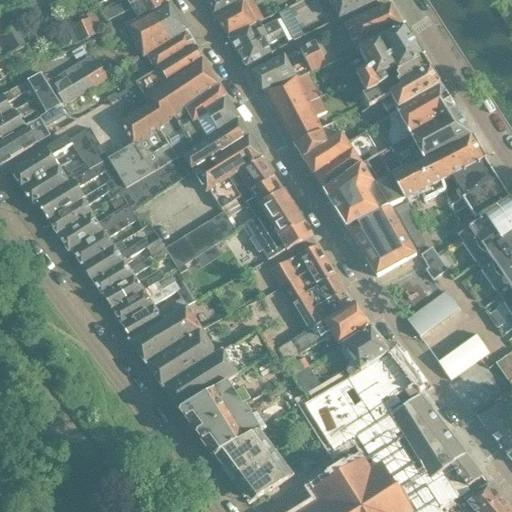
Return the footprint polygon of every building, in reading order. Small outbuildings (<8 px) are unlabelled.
[(13,0),(8,3),(17,19),(40,7),(35,0),(13,0)] [(107,0),(105,2),(99,5),(108,21),(122,14),(131,8),(133,12),(147,4),(144,0),(126,0),(127,2),(115,9),(109,0),(107,0)] [(122,14),(108,21),(114,31),(170,4),(167,0),(144,0),(147,4),(133,12),(124,17),(122,14)] [(204,0),(212,12),(215,16),(246,0),(204,0)] [(253,0),(246,0),(215,16),(229,38),(249,28),(261,22),(260,22),(265,20),(253,0)] [(379,0),(328,0),(339,19),(379,0)] [(170,4),(114,31),(97,39),(115,68),(131,59),(131,58),(135,57),(132,51),(136,48),(143,58),(146,57),(187,31),(170,4)] [(404,28),(391,5),(345,26),(353,44),(357,52),(359,51),(404,28)] [(81,42),(97,35),(96,33),(107,28),(98,9),(87,14),(89,19),(73,26),(74,27),(68,30),(75,44),(81,42)] [(263,28),(261,22),(249,28),(229,38),(238,53),(268,37),(282,29),(277,21),(263,28)] [(404,28),(359,51),(369,67),(356,75),(367,95),(377,89),(398,74),(425,60),(404,28)] [(285,36),(282,29),(268,37),(272,44),(277,41),(276,41),(285,36)] [(187,31),(146,57),(155,71),(196,47),(187,31)] [(337,52),(348,48),(342,31),(330,35),(337,52)] [(272,44),(268,37),(238,53),(247,68),(272,53),(268,45),(272,44)] [(337,62),(324,37),(315,42),(327,67),(337,62)] [(315,42),(300,49),(312,74),(327,67),(315,42)] [(196,47),(155,71),(135,84),(144,97),(169,82),(163,73),(172,67),(177,76),(204,60),(196,47)] [(285,57),(252,74),(263,92),(296,80),(285,57)] [(144,97),(143,98),(147,105),(119,123),(133,146),(109,160),(127,190),(132,187),(142,181),(153,175),(163,168),(173,162),(183,156),(205,142),(186,110),(220,87),(204,60),(177,76),(169,82),(144,97)] [(377,89),(367,95),(362,98),(361,96),(356,100),(362,112),(369,108),(371,112),(382,106),(389,116),(397,112),(440,87),(425,60),(398,74),(377,89)] [(112,67),(110,64),(101,70),(95,61),(52,87),(65,106),(108,80),(107,79),(117,74),(113,67),(112,67)] [(44,74),(0,97),(0,119),(15,111),(9,103),(28,92),(33,101),(53,89),(44,74)] [(297,81),(296,80),(263,92),(272,107),(314,88),(308,75),(297,81)] [(240,119),(220,87),(186,110),(205,142),(240,119)] [(390,142),(393,147),(402,142),(403,141),(455,111),(440,87),(397,112),(389,116),(388,117),(390,121),(392,125),(391,129),(389,133),(389,138),(390,142)] [(314,88),(272,107),(280,121),(312,106),(320,98),(314,88)] [(53,89),(33,101),(15,111),(0,119),(0,142),(26,127),(20,119),(55,98),(61,107),(64,106),(53,89)] [(327,113),(320,98),(312,106),(318,118),(327,113)] [(318,118),(312,106),(280,121),(294,145),(323,129),(318,118)] [(26,127),(0,142),(0,166),(44,140),(39,131),(45,128),(45,129),(66,117),(60,108),(26,127)] [(402,142),(393,147),(390,149),(395,158),(408,151),(416,166),(472,138),(455,111),(403,141),(402,142)] [(240,119),(205,142),(183,156),(194,172),(194,173),(250,137),(240,119)] [(333,124),(323,129),(294,145),(303,160),(341,134),(333,124)] [(89,129),(68,141),(72,146),(80,156),(98,144),(89,129)] [(342,133),(341,134),(303,160),(324,193),(362,164),(342,133)] [(250,137),(194,173),(206,193),(209,191),(230,178),(245,169),(262,159),(263,158),(250,137)] [(66,138),(27,162),(10,172),(22,189),(60,166),(55,157),(72,146),(68,141),(66,138)] [(416,166),(392,177),(405,202),(420,195),(424,202),(446,192),(444,183),(453,178),(485,160),(472,138),(416,166)] [(98,144),(80,156),(86,164),(91,171),(108,160),(98,144)] [(194,172),(183,156),(173,162),(184,179),(194,172)] [(262,159),(245,169),(258,187),(274,177),(262,159)] [(108,160),(91,171),(37,203),(48,220),(85,198),(79,189),(105,173),(118,195),(120,194),(127,190),(109,160),(108,160)] [(485,160),(453,178),(461,191),(456,194),(456,195),(448,200),(450,205),(497,179),(485,160)] [(173,162),(163,168),(174,186),(184,179),(173,162)] [(362,164),(324,193),(351,235),(390,210),(405,202),(392,177),(391,178),(382,162),(364,168),(362,164)] [(67,178),(60,166),(22,189),(33,205),(37,203),(91,171),(86,164),(70,173),(71,175),(67,178)] [(163,168),(153,175),(164,193),(174,186),(163,168)] [(258,187),(245,169),(230,178),(236,187),(237,188),(243,184),(253,198),(246,203),(247,204),(254,200),(258,206),(283,190),(274,177),(258,187)] [(153,175),(142,181),(153,200),(164,193),(153,175)] [(236,187),(230,178),(209,191),(215,200),(236,187)] [(497,179),(450,205),(455,214),(467,207),(475,219),(510,199),(497,179)] [(142,181),(132,187),(143,206),(153,200),(142,181)] [(106,185),(85,198),(48,220),(57,234),(92,213),(89,207),(110,193),(106,185)] [(127,190),(120,194),(127,205),(132,214),(143,206),(132,187),(127,190)] [(236,187),(215,200),(222,210),(235,201),(241,197),(236,188),(237,188),(236,187)] [(247,204),(246,203),(255,217),(245,224),(253,237),(250,239),(259,254),(262,252),(267,262),(286,251),(280,238),(305,223),(283,190),(258,206),(254,200),(247,204)] [(511,202),(511,200),(481,220),(457,236),(511,315),(511,352),(496,364),(509,383),(511,381),(511,202)] [(235,201),(222,210),(224,213),(227,218),(241,210),(235,201)] [(92,213),(57,234),(70,253),(73,251),(116,225),(116,226),(133,216),(132,214),(127,205),(99,224),(92,213)] [(390,210),(351,235),(378,277),(416,256),(390,210)] [(227,218),(224,213),(214,219),(226,239),(236,232),(227,218)] [(137,222),(133,216),(116,226),(116,225),(73,251),(83,266),(114,248),(109,239),(137,222)] [(214,219),(204,225),(217,245),(226,239),(214,219)] [(313,236),(305,223),(280,238),(286,251),(295,246),(313,236)] [(204,225),(194,231),(207,251),(217,245),(204,225)] [(194,231),(185,237),(198,258),(207,251),(194,231)] [(123,243),(114,248),(83,266),(92,280),(132,257),(147,249),(158,242),(154,234),(127,251),(123,243)] [(198,258),(185,237),(175,243),(188,264),(198,258)] [(138,266),(132,257),(92,280),(102,295),(134,277),(167,255),(164,250),(158,242),(147,249),(152,257),(138,266)] [(188,264),(175,243),(164,250),(167,255),(177,272),(179,270),(188,264)] [(319,246),(302,255),(290,262),(294,269),(299,277),(309,293),(318,288),(337,276),(319,246)] [(447,269),(440,260),(432,248),(421,256),(429,269),(426,271),(433,281),(448,271),(447,269)] [(440,260),(447,269),(454,264),(446,256),(440,260)] [(294,269),(290,262),(289,261),(270,272),(281,289),(299,277),(294,269)] [(171,275),(164,279),(144,291),(112,309),(122,324),(154,306),(177,292),(187,286),(178,273),(180,272),(179,270),(177,272),(171,275)] [(134,277),(102,295),(112,309),(144,291),(164,279),(159,272),(139,284),(134,277)] [(337,276),(318,288),(322,295),(313,300),(317,307),(346,290),(337,276)] [(299,277),(281,289),(290,304),(309,293),(299,277)] [(159,313),(154,306),(122,324),(132,339),(187,307),(196,302),(187,286),(177,292),(181,299),(159,313)] [(354,305),(346,290),(317,307),(325,321),(335,316),(354,305)] [(447,292),(441,296),(407,321),(422,340),(423,340),(422,339),(460,311),(447,292)] [(313,300),(309,293),(290,304),(306,332),(325,321),(317,307),(313,300)] [(325,321),(306,332),(277,351),(286,364),(294,375),(305,369),(300,361),(296,363),(293,359),(300,355),(301,356),(332,336),(338,346),(369,325),(354,305),(335,316),(325,321)] [(187,307),(132,339),(129,341),(146,365),(202,330),(187,307)] [(371,329),(354,339),(342,347),(360,372),(366,368),(389,354),(371,329)] [(217,354),(202,330),(146,365),(163,388),(217,354)] [(265,334),(259,337),(270,355),(277,351),(265,334)] [(437,361),(451,381),(489,353),(476,334),(438,362),(437,361)] [(223,351),(217,354),(163,388),(180,412),(227,382),(239,375),(223,351)] [(400,369),(389,354),(366,368),(377,384),(400,369)] [(311,401),(326,392),(309,368),(294,377),(311,401)] [(377,384),(366,368),(360,372),(326,392),(311,401),(311,402),(302,407),(329,449),(343,440),(356,460),(402,431),(433,479),(441,474),(455,496),(466,489),(482,477),(466,455),(420,396),(416,399),(409,391),(414,387),(400,369),(377,384)] [(234,394),(227,382),(180,412),(197,434),(246,405),(238,391),(234,394)] [(499,404),(478,418),(491,434),(511,419),(499,404)] [(253,416),(246,405),(197,434),(214,457),(256,434),(266,428),(257,414),(253,416)] [(511,420),(511,419),(491,434),(503,449),(511,442),(511,420)] [(273,456),(256,434),(214,457),(232,481),(273,456)] [(306,511),(363,511),(420,476),(398,441),(366,461),(365,460),(314,492),(321,503),(306,511)] [(511,442),(503,449),(511,460),(511,442)] [(290,479),(273,456),(232,481),(249,505),(266,494),(290,479)] [(442,511),(420,476),(363,511),(442,511)] [(490,483),(488,485),(464,501),(473,511),(483,511),(501,497),(490,483)] [(511,511),(511,509),(501,497),(483,511),(511,511)]
